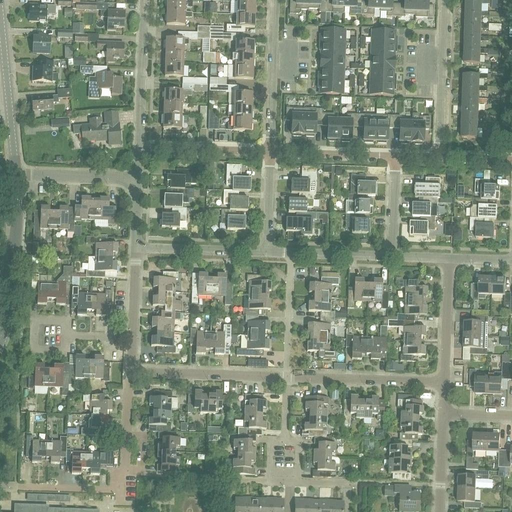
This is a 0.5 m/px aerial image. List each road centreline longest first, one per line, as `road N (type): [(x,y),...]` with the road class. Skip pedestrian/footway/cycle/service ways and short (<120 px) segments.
road 1 (residential): [(17,485),(118,488),(132,370)]
road 2 (tertiary): [(0,344),(16,173)]
road 3 (residential): [(440,159),(445,0)]
road 4 (residential): [(442,382),(287,376)]
road 5 (residential): [(287,376),(132,370)]
road 6 (tertiary): [(16,173),(0,20)]
road 7 (residential): [(267,153),(267,0)]
road 8 (residential): [(139,149),(142,0)]
road 9 (residential): [(135,247),(266,252)]
road 10 (residential): [(139,149),(267,153)]
road 11 (residential): [(267,153),(393,157)]
road 12 (residential): [(442,382),(447,259)]
road 13 (residential): [(287,376),(290,253)]
road 14 (residential): [(16,173),(137,178)]
